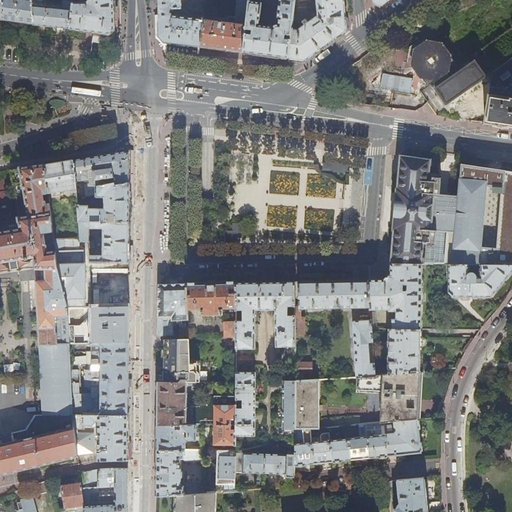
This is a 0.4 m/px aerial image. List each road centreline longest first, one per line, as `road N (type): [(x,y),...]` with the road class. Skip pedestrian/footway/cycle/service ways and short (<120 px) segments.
road 1 (residential): [(189,97),(185,250),(193,260),(361,256),(369,242),(378,125)]
road 2 (secondary): [(142,90),(150,191),(142,511)]
road 3 (residential): [(511,312),(461,386),(454,464)]
road 4 (residential): [(298,479),(454,464)]
road 5 (residential): [(511,147),(378,125)]
road 6 (residential): [(0,148),(73,124),(100,84)]
road 7 (residential): [(266,106),(368,36)]
